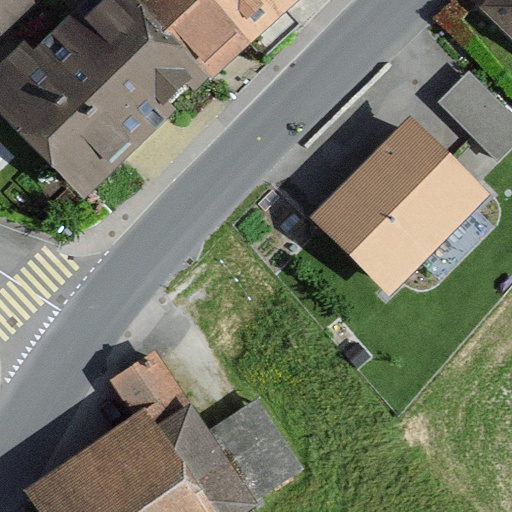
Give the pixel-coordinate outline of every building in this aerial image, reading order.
[(26,49),(0,74),(0,115),(84,202),(207,83),(292,0),(109,0),(114,5),(87,31),(75,19),(35,58),(26,49)] [(0,0),(0,34),(35,0),(0,0)] [(511,0),(487,0),(477,11),(511,43),(511,0)] [(485,172),(511,143),(511,105),(469,65),(423,114),(485,172)] [(484,195),(404,119),(306,222),(386,298),(484,195)] [(132,422),(29,491),(42,511),(249,511),(256,507),(251,500),(295,471),(249,402),(207,430),(155,352),(106,385),(132,422)]
